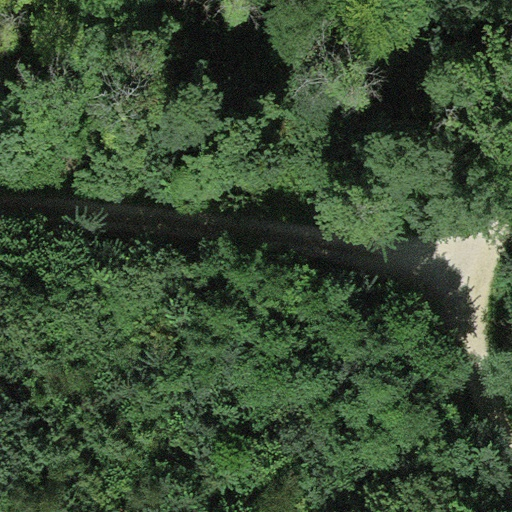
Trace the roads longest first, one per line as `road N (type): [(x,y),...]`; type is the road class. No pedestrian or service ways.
road 1 (track): [(0,197),(210,205),(480,267)]
road 2 (track): [(511,221),(480,267),(485,368),(511,472)]
